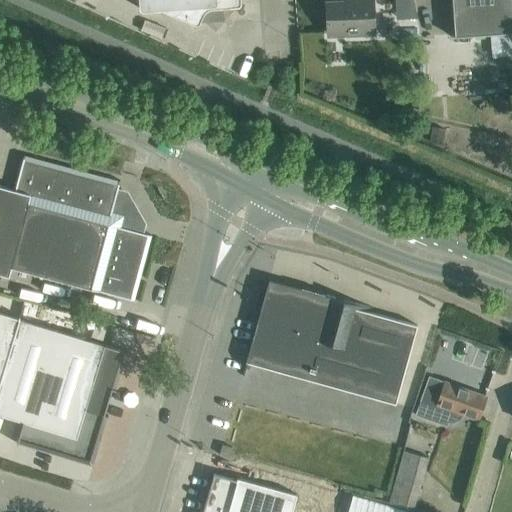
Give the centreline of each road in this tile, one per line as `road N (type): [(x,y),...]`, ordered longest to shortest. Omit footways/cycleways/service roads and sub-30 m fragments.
road 1 (secondary): [(259,166),(0,61)]
road 2 (secondary): [(511,271),(259,166)]
road 3 (secondary): [(260,198),(418,269),(511,292)]
road 4 (secondary): [(0,91),(81,113),(233,184)]
road 5 (unclassified): [(146,511),(212,278)]
road 6 (residential): [(511,386),(475,511)]
